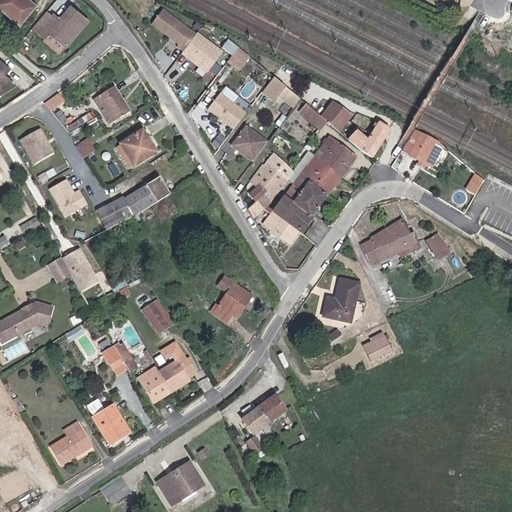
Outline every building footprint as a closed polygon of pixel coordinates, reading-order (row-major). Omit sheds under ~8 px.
[(41,1),(39,0),(0,0),(0,3),(24,23),(41,1)] [(89,21),(69,6),(59,18),(53,13),(51,15),(47,11),(32,29),(44,40),(48,35),(66,50),(89,21)] [(202,34),(168,9),(156,24),(189,51),(202,34)] [(213,71),(214,70),(227,53),(202,34),(189,51),(188,51),(187,52),(199,61),(200,60),(202,62),(202,63),(213,72),(213,71)] [(252,57),(241,49),(234,60),(244,68),(252,57)] [(0,86),(8,77),(3,72),(0,69),(0,60),(1,60),(0,58),(0,86)] [(0,60),(0,69),(3,72),(8,66),(1,60),(0,60)] [(275,102),(280,96),(293,108),(302,99),(278,75),(263,91),(275,102)] [(118,83),(102,93),(120,118),(120,119),(135,109),(118,83)] [(64,90),(49,102),(57,109),(66,103),(70,99),(64,90)] [(211,107),(239,128),(251,113),(223,92),(211,107)] [(102,93),(96,97),(114,123),(120,119),(120,118),(102,93)] [(330,116),(327,114),(305,95),(296,109),(320,130),(330,116)] [(334,106),(349,119),(357,110),(341,98),(334,106)] [(349,119),(334,106),(327,114),(330,116),(339,124),(343,127),(349,119)] [(63,114),(68,119),(72,114),(66,107),(60,112),(63,114)] [(354,136),(376,155),(395,128),(383,120),(370,137),(361,128),(354,136)] [(144,123),(127,135),(119,140),(132,162),(139,157),(140,159),(155,150),(146,135),(150,133),(146,127),(144,123)] [(269,141),(246,125),(229,147),(252,164),(269,141)] [(53,153),(40,129),(18,141),(32,166),(53,153)] [(420,132),(419,131),(417,135),(416,137),(423,141),(414,158),(436,169),(447,147),(436,139),(436,138),(425,133),(420,132)] [(319,154),(344,175),(360,155),(334,136),(319,154)] [(82,144),(88,153),(98,146),(92,137),(82,144)] [(311,180),(329,195),(344,175),(319,154),(299,180),(306,186),(307,184),(311,180)] [(292,174),(295,177),(299,173),(281,157),(276,163),(273,160),(270,164),(267,162),(255,177),(267,190),(271,193),(274,195),(292,174)] [(475,172),(466,189),(477,194),(485,178),(475,172)] [(265,193),(259,200),(261,201),(265,203),(270,207),(295,177),(292,174),(274,195),(271,193),(267,190),(265,193)] [(158,177),(127,196),(137,213),(139,212),(156,201),(157,201),(168,194),(169,193),(158,177)] [(67,180),(50,189),(65,216),(82,207),(86,204),(78,190),(74,193),(67,180)] [(299,180),(274,211),(276,212),(279,213),(289,220),(302,230),(329,195),(311,180),(307,184),(306,186),(299,180)] [(123,221),(137,213),(127,196),(126,194),(104,204),(112,218),(116,226),(119,224),(123,221)] [(261,201),(259,200),(253,206),(261,218),(270,207),(265,203),(261,201)] [(112,218),(104,204),(94,210),(106,231),(113,227),(116,226),(112,218)] [(276,212),(274,211),(267,220),(274,226),(273,229),(292,243),(302,230),(289,220),(279,213),(276,212)] [(40,216),(23,226),(27,232),(43,223),(40,216)] [(421,236),(418,230),(411,232),(409,228),(404,218),(362,238),(372,256),(399,243),(403,248),(411,243),(411,241),(421,236)] [(0,239),(0,242),(2,247),(11,242),(8,234),(0,239)] [(448,255),(439,235),(431,239),(441,258),(448,255)] [(51,262),(61,279),(74,272),(64,254),(51,262)] [(254,290),(226,273),(221,281),(231,288),(222,302),(219,300),(216,305),(219,307),(218,310),(229,317),(238,305),(243,307),(254,290)] [(119,289),(115,281),(110,274),(108,276),(103,279),(111,293),(112,293),(119,289)] [(125,275),(115,281),(119,289),(129,282),(125,275)] [(356,280),(338,275),(333,292),(328,292),(322,312),(344,318),(356,280)] [(27,308),(24,307),(0,318),(0,334),(2,339),(24,329),(25,326),(29,324),(30,325),(41,320),(49,322),(54,304),(39,299),(33,302),(33,305),(27,308)] [(153,320),(162,314),(154,303),(145,309),(153,320)] [(162,314),(153,320),(160,330),(170,324),(162,314)] [(376,334),(378,337),(389,332),(387,329),(376,334)] [(389,332),(378,337),(368,342),(376,356),(396,346),(389,332)] [(121,353),(125,361),(128,359),(130,362),(134,359),(126,344),(122,346),(120,342),(116,344),(116,345),(118,348),(121,353)] [(167,357),(173,354),(174,353),(181,349),(177,342),(163,350),(167,357)] [(110,363),(121,357),(114,345),(103,351),(110,363)] [(171,387),(185,380),(195,374),(181,349),(174,353),(173,354),(177,361),(161,371),(161,372),(162,372),(169,383),(171,387)] [(127,368),(121,357),(110,363),(116,374),(127,368)] [(127,364),(130,371),(138,366),(134,359),(130,362),(128,359),(125,361),(127,364)] [(148,393),(150,400),(171,387),(169,383),(162,372),(161,372),(161,371),(159,367),(159,365),(152,369),(153,374),(141,381),(148,393)] [(0,428),(24,417),(0,371),(0,428)] [(171,387),(174,391),(186,384),(185,380),(171,387)] [(152,404),(174,391),(171,387),(150,400),(152,404)] [(265,409),(248,419),(256,432),(288,411),(279,398),(265,409)] [(96,417),(97,416),(106,410),(99,399),(89,406),(96,417)] [(106,410),(97,416),(112,443),(130,432),(114,406),(106,410)] [(65,438),(80,430),(77,423),(62,431),(65,438)] [(80,430),(65,438),(50,447),(60,465),(92,446),(82,429),(80,430)] [(265,444),(256,432),(247,438),(255,451),(265,444)] [(202,482),(204,480),(189,459),(155,481),(170,503),(202,482)] [(99,490),(107,507),(130,492),(121,476),(99,490)]
